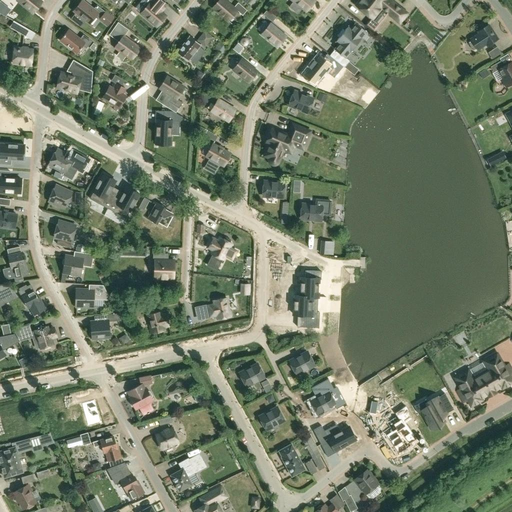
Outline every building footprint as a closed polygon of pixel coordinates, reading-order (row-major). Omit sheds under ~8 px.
[(17,0),(33,13),(41,2),(39,0),(17,0)] [(82,0),(74,11),(76,12),(86,20),(90,23),(96,16),(100,19),(108,25),(113,18),(105,12),(97,5),(93,9),(82,0)] [(150,3),(141,14),(156,26),(165,16),(162,13),(169,5),(165,2),(162,0),(152,0),(152,1),(150,3)] [(224,0),(219,0),(213,8),(228,21),(237,11),(242,15),(247,10),(238,2),(233,7),(224,0)] [(291,0),(293,1),(289,7),(298,14),(302,9),(306,12),(315,1),(313,0),(291,0)] [(372,18),(381,8),(399,23),(407,13),(390,0),(385,0),(386,0),(385,0),(359,0),(358,2),(358,4),(356,6),(372,18)] [(0,13),(5,16),(10,10),(0,2),(0,3),(0,13)] [(267,10),(263,15),(272,22),(276,17),(267,10)] [(351,28),(348,26),(342,34),(356,45),(366,32),(355,23),(351,28)] [(270,24),(262,34),(277,47),(286,36),(270,24)] [(481,34),(471,40),(471,41),(474,44),(476,48),(477,49),(478,48),(479,49),(483,46),(483,45),(486,42),(488,45),(494,41),(497,39),(494,34),(493,32),(492,30),(488,25),(481,30),(479,31),(481,34)] [(24,27),(21,33),(31,39),(34,33),(24,27)] [(85,42),(80,39),(68,30),(60,40),(76,53),(83,45),(85,42)] [(206,46),(213,36),(204,30),(197,40),(206,46)] [(84,33),(80,39),(85,42),(83,45),(87,48),(94,40),(84,33)] [(334,49),(345,58),(356,45),(342,34),(335,42),(338,44),(334,49)] [(131,59),(139,48),(123,36),(115,48),(131,59)] [(205,52),(199,46),(200,45),(190,36),(177,52),(187,61),(189,59),(195,64),(205,52)] [(219,42),(215,47),(219,51),(219,50),(223,45),(219,42)] [(237,43),(232,49),(238,54),(243,47),(237,43)] [(497,47),(488,53),(492,59),(501,53),(497,47)] [(13,58),(13,63),(31,65),(33,50),(14,48),(13,58)] [(319,56),(309,68),(304,74),(315,83),(325,70),(334,78),(343,66),(327,54),(323,59),(319,56)] [(257,71),(242,59),(233,70),(248,82),(257,71)] [(74,60),(69,70),(75,73),(74,77),(80,79),(78,88),(89,91),(91,69),(74,60)] [(501,61),(490,67),(493,73),(492,73),(497,81),(503,77),(503,78),(508,86),(510,85),(511,84),(511,61),(511,62),(504,66),(501,61)] [(485,68),(478,72),(482,78),(489,74),(485,68)] [(74,77),(61,74),(60,76),(58,78),(57,82),(58,84),(57,87),(76,92),(78,88),(80,79),(74,77)] [(123,94),(126,89),(121,86),(125,80),(115,75),(111,81),(116,84),(113,89),(109,87),(103,97),(119,107),(126,96),(123,94)] [(184,87),(167,77),(160,88),(172,96),(169,102),(179,108),(182,103),(177,99),(184,87)] [(313,99),(294,92),(293,95),(291,96),(289,100),(290,102),(289,105),(307,112),(313,99)] [(320,93),(317,99),(325,102),(327,96),(320,93)] [(218,99),(211,111),(228,122),(235,110),(218,99)] [(99,115),(104,103),(99,101),(94,113),(99,115)] [(156,131),(156,144),(170,144),(170,134),(171,121),(179,121),(181,121),(181,117),(176,113),(173,111),(163,111),(163,120),(157,120),(156,131)] [(272,128),(268,138),(266,142),(266,143),(269,144),(264,156),(269,158),(268,160),(269,162),(270,163),(272,164),(274,165),(276,164),(277,163),(279,162),(283,150),(286,151),(291,153),(294,145),(302,148),(303,149),(304,147),(310,131),(292,124),(288,135),(272,128)] [(207,130),(204,136),(214,141),(218,136),(207,130)] [(0,164),(11,165),(11,159),(23,159),(23,145),(0,143),(0,164)] [(218,163),(223,166),(230,154),(213,144),(206,156),(212,159),(211,161),(209,161),(205,168),(214,173),(218,165),(217,165),(218,163)] [(49,163),(65,172),(72,159),(56,150),(55,152),(53,153),(52,156),(52,157),(49,163)] [(502,151),(487,159),(491,167),(506,159),(502,151)] [(77,162),(95,171),(99,163),(80,155),(77,162)] [(0,167),(0,187),(21,189),(22,175),(13,175),(6,174),(7,168),(0,167)] [(103,174),(90,198),(108,208),(116,193),(111,190),(115,181),(116,181),(103,174)] [(284,183),(264,182),(264,185),(262,186),(262,191),(263,192),(263,196),(283,197),(284,183)] [(65,207),(72,193),(55,186),(49,200),(65,207)] [(116,193),(108,208),(126,218),(139,194),(127,187),(127,188),(122,196),(116,193)] [(144,196),(139,207),(144,209),(149,199),(144,196)] [(144,211),(150,213),(154,201),(149,199),(144,211)] [(300,209),(300,214),(301,215),(301,218),(321,220),(321,214),(329,214),(330,201),(317,200),(316,206),(302,205),(302,208),(300,209)] [(157,203),(148,219),(157,224),(158,221),(166,225),(172,215),(164,210),(166,208),(157,203)] [(17,214),(0,211),(0,226),(15,228),(17,214)] [(58,221),(54,236),(58,238),(56,244),(70,247),(71,241),(75,226),(58,221)] [(212,254),(207,265),(217,270),(222,259),(223,260),(224,257),(230,246),(231,243),(229,242),(229,240),(224,238),(222,238),(220,237),(217,244),(211,241),(208,247),(214,250),(212,254)] [(77,244),(76,251),(85,253),(86,248),(86,246),(85,246),(78,244),(77,244)] [(15,277),(28,274),(25,264),(24,264),(21,253),(19,247),(7,249),(8,255),(8,256),(11,268),(13,268),(15,277)] [(165,260),(165,253),(165,247),(152,247),(152,253),(153,253),(153,260),(155,260),(155,266),(152,267),(152,271),(155,273),(154,279),(173,280),(174,260),(165,260)] [(120,256),(146,257),(146,248),(120,248),(120,256)] [(63,271),(80,274),(83,259),(65,256),(65,259),(63,260),(63,263),(64,265),(63,271)] [(300,287),(294,287),(294,296),(312,297),(313,278),(301,277),(300,287)] [(250,294),(250,283),(241,283),(240,293),(250,294)] [(0,285),(0,302),(6,299),(5,296),(12,292),(8,285),(0,285)] [(22,297),(28,308),(30,307),(34,315),(45,309),(40,300),(39,301),(33,290),(30,285),(26,287),(26,285),(19,289),(20,290),(19,291),(22,297)] [(89,290),(76,290),(75,305),(93,306),(94,299),(110,300),(103,285),(89,285),(89,290)] [(312,297),(294,296),(294,305),(299,305),(299,315),(311,315),(312,297)] [(217,319),(230,316),(226,298),(214,300),(215,305),(209,306),(211,315),(217,314),(217,319)] [(160,314),(160,312),(148,314),(152,333),(164,330),(163,326),(169,325),(166,312),(160,314)] [(106,321),(90,323),(92,338),(110,336),(109,323),(109,321),(106,321)] [(3,333),(10,331),(9,324),(1,325),(3,333)] [(54,328),(48,330),(47,326),(45,327),(43,326),(38,328),(38,329),(35,330),(41,348),(44,347),(45,349),(50,347),(50,345),(53,344),(51,338),(57,336),(54,328)] [(18,329),(14,331),(17,337),(20,341),(25,340),(21,328),(18,329)] [(0,358),(5,356),(2,348),(17,340),(14,333),(0,336),(0,358)] [(295,371),(296,374),(314,365),(308,352),(290,361),(291,364),(291,366),(293,370),(295,371)] [(481,400),(480,398),(501,386),(502,388),(505,386),(506,387),(510,384),(510,383),(511,382),(511,380),(510,378),(511,376),(511,370),(508,364),(504,367),(497,354),(484,361),(489,370),(473,379),(468,370),(455,378),(461,389),(457,391),(463,402),(467,400),(471,406),(473,404),(475,404),(478,402),(479,401),(481,400)] [(25,356),(18,359),(23,367),(29,364),(30,363),(26,356),(25,357),(25,356)] [(258,364),(240,373),(241,376),(241,378),(243,382),(245,383),(246,386),(264,377),(258,364)] [(127,388),(141,385),(139,378),(126,382),(127,388)] [(131,390),(127,392),(129,397),(131,400),(130,402),(132,406),(134,406),(135,409),(139,407),(142,414),(153,408),(149,401),(152,400),(151,398),(152,395),(149,392),(147,391),(146,389),(145,389),(143,385),(142,384),(141,385),(139,386),(131,390)] [(201,389),(193,393),(197,402),(205,399),(201,389)] [(328,392),(311,401),(312,404),(312,406),(314,410),(316,411),(317,414),(335,404),(328,392)] [(81,393),(64,398),(67,407),(81,403),(87,426),(101,422),(94,399),(84,402),(81,393)] [(423,409),(416,414),(417,415),(426,431),(439,424),(436,418),(448,412),(439,396),(422,405),(421,406),(423,409)] [(397,429),(388,435),(400,454),(413,445),(412,444),(417,440),(413,435),(414,434),(407,424),(415,418),(408,406),(396,414),(398,417),(401,420),(394,425),(397,429)] [(277,408),(260,417),(261,420),(260,422),(262,426),(265,426),(266,429),(284,420),(277,408)] [(170,415),(158,419),(160,425),(172,422),(170,415)] [(321,425),(312,430),(321,446),(329,441),(334,450),(356,439),(349,427),(341,431),(328,438),(324,431),(321,425)] [(173,428),(156,435),(161,449),(178,442),(173,428)] [(13,448),(0,451),(0,465),(1,465),(19,459),(17,454),(17,452),(42,444),(53,441),(50,433),(13,443),(14,447),(13,448)] [(80,436),(66,440),(68,447),(82,443),(80,436)] [(105,452),(107,461),(121,458),(118,448),(117,448),(113,436),(93,442),(94,447),(101,445),(104,452),(105,452)] [(292,476),(305,469),(291,444),(279,451),(282,457),(281,457),(292,476)] [(316,448),(309,452),(313,460),(319,457),(321,456),(316,448)] [(206,465),(199,453),(189,459),(188,458),(178,463),(182,469),(171,475),(179,491),(191,484),(187,476),(206,465)] [(1,465),(0,465),(0,468),(2,468),(4,477),(23,472),(20,464),(19,459),(1,465)] [(120,468),(115,471),(120,480),(126,491),(127,491),(131,499),(135,498),(144,493),(139,484),(138,484),(132,474),(127,476),(125,477),(120,468)] [(36,473),(38,479),(50,476),(48,469),(36,473)] [(372,478),(366,470),(355,479),(366,493),(369,497),(372,498),(380,492),(380,488),(377,484),(376,483),(377,481),(374,477),(372,478)] [(195,473),(189,476),(193,484),(199,481),(195,473)] [(33,474),(21,477),(23,484),(34,480),(33,474)] [(28,485),(14,492),(23,509),(26,507),(28,508),(32,506),(33,504),(35,502),(30,492),(31,491),(28,485)] [(221,511),(216,502),(226,496),(221,486),(200,498),(204,505),(195,510),(195,511),(221,511)] [(350,495),(349,495),(344,487),(338,492),(343,501),(344,500),(350,511),(357,508),(350,495)] [(88,502),(93,511),(103,511),(101,508),(95,497),(88,502)] [(259,508),(259,497),(251,497),(251,507),(259,508)]
